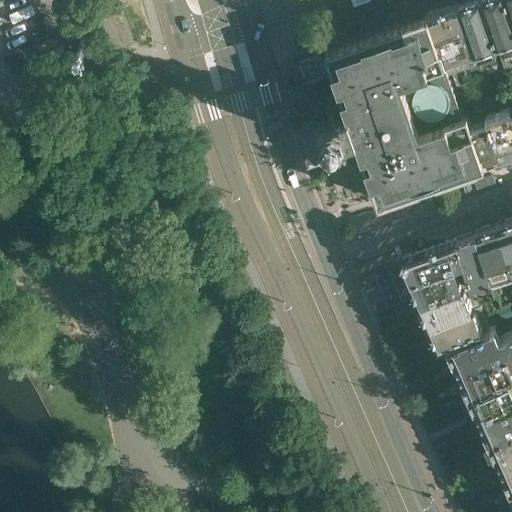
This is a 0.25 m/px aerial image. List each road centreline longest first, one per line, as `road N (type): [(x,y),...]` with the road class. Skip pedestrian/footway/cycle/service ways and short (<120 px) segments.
road 1 (secondary): [(258,222),(385,511)]
road 2 (secondary): [(429,511),(310,226)]
road 3 (secondary): [(310,226),(243,5)]
road 4 (residential): [(310,226),(350,249),(511,189)]
road 5 (secondary): [(183,21),(258,222)]
